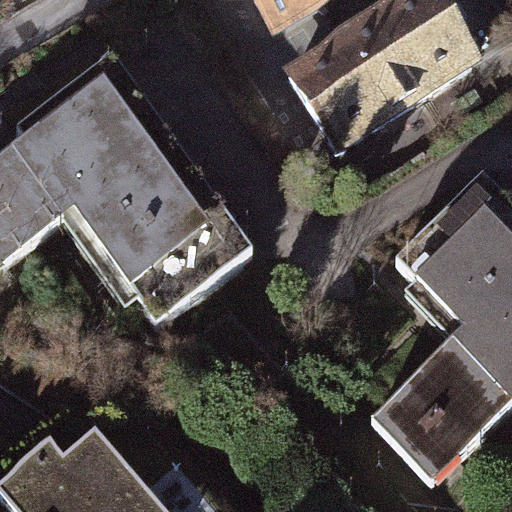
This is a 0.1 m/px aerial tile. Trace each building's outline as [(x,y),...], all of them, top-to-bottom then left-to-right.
[(0,0),(0,14),(35,0),(0,0)] [(238,0),(256,39),(344,0),(238,0)] [(420,0),(290,84),(337,159),(474,73),(472,70),(511,45),(511,41),(486,0),(420,0)] [(130,92),(0,178),(0,284),(64,242),(127,335),(241,258),(130,92)] [(443,356),(368,424),(434,497),(511,426),(511,227),(492,205),(389,297),(443,356)] [(51,454),(0,496),(0,511),(149,511),(95,447),(66,471),(51,454)]
